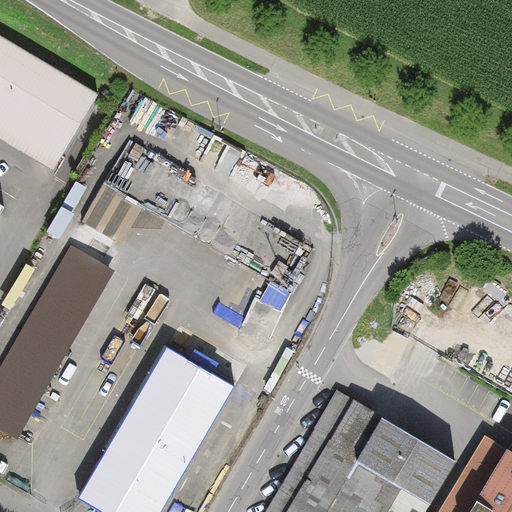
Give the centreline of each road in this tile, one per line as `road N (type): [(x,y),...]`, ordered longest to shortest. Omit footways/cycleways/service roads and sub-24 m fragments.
road 1 (primary): [(423,181),(63,0)]
road 2 (track): [(157,0),(511,176)]
road 3 (residential): [(231,511),(423,181)]
